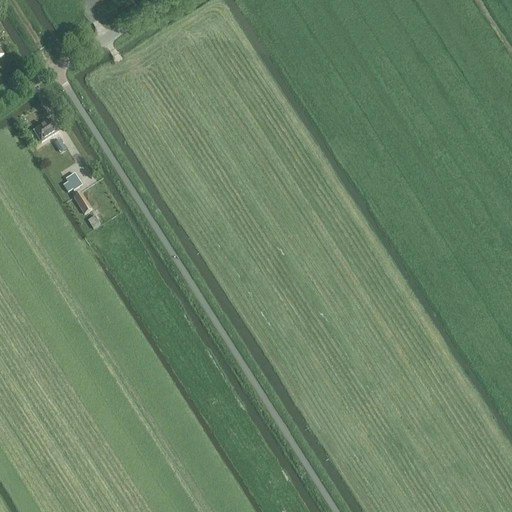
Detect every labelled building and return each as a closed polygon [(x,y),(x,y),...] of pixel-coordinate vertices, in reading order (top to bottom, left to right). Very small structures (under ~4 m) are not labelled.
[(41,143),(59,132),(51,120),(34,132),(41,143)] [(55,144),(61,154),(66,150),(60,141),(55,144)] [(68,183),(63,186),(68,193),(73,190),(74,192),(83,186),(75,174),(66,180),(68,183)] [(84,216),(92,211),(81,194),(73,198),(84,216)] [(88,221),(93,230),(100,226),(95,217),(88,221)]
